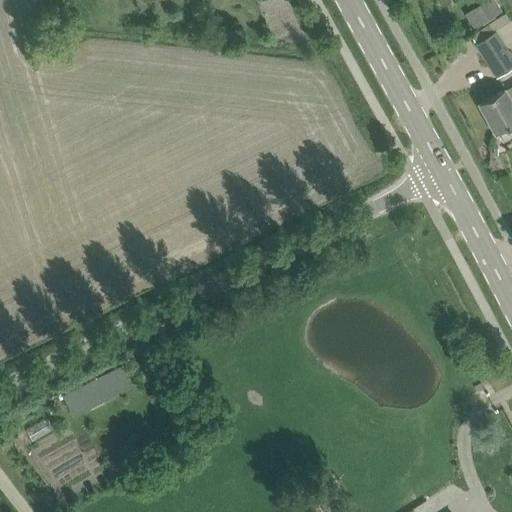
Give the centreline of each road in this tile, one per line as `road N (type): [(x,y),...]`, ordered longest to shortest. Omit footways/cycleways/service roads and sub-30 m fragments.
road 1 (unclassified): [(0,390),(442,175)]
road 2 (tertiary): [(442,175),(346,0)]
road 3 (tertiary): [(511,307),(442,175)]
